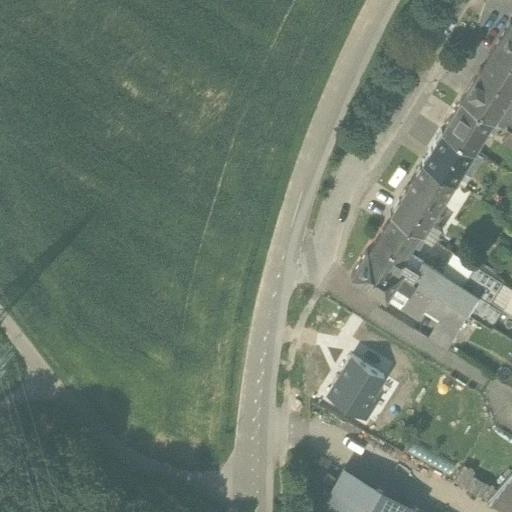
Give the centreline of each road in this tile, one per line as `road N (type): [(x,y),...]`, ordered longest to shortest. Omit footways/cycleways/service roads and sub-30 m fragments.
road 1 (track): [(251,490),(196,487),(128,464),(41,380),(0,319)]
road 2 (residential): [(278,274),(322,140),(392,0)]
road 3 (residential): [(251,511),(258,383),(278,274)]
